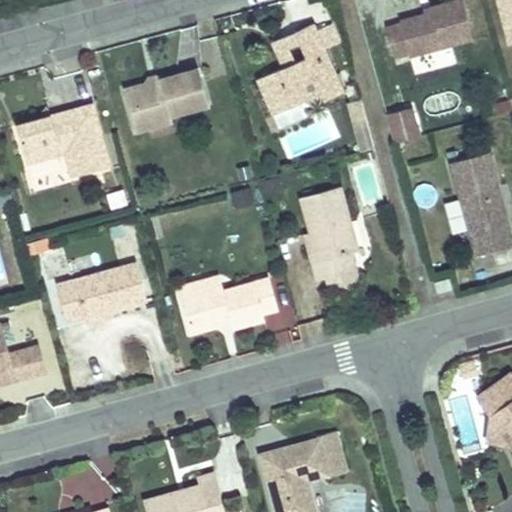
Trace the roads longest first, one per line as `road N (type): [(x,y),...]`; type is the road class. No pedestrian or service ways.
road 1 (residential): [(0,447),(374,346)]
road 2 (residential): [(173,0),(0,47)]
road 3 (residential): [(449,511),(402,338)]
road 4 (residential): [(374,346),(417,511)]
